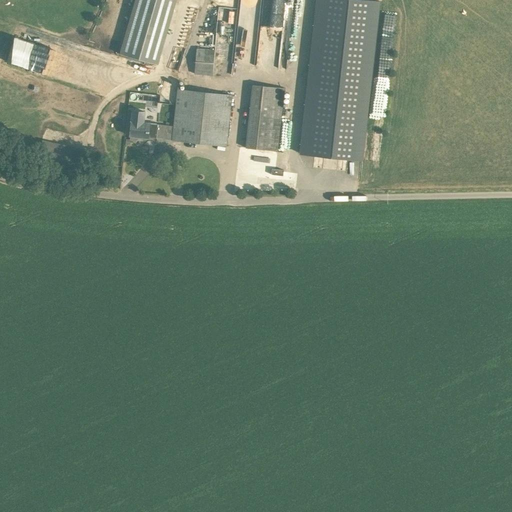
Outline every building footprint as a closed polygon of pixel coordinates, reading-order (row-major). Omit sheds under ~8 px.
[(135,0),(120,55),(156,65),(175,0),(135,0)] [(294,5),(295,0),(263,0),(260,33),(284,36),(287,5),(294,5)] [(358,0),(318,0),(301,154),(361,161),(378,2),(358,0)] [(20,64),(30,37),(15,31),(5,58),(20,64)] [(194,74),(213,76),(215,51),(196,49),(194,74)] [(253,85),(246,148),(277,152),(284,88),(253,85)] [(171,140),(226,146),(232,96),(177,90),(173,126),(171,140)] [(147,120),(158,120),(159,101),(148,101),(147,120)] [(173,126),(150,124),(150,121),(144,121),(145,112),(133,110),(131,126),(130,136),(171,140),(173,126)] [(81,151),(49,145),(46,161),(78,167),(81,151)]
